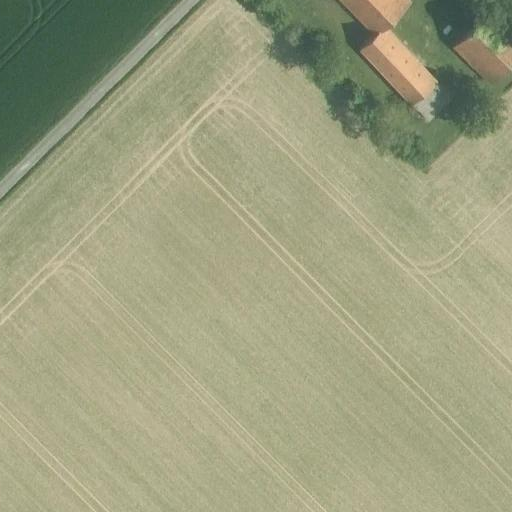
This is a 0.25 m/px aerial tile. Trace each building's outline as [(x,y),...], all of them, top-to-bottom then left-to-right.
[(343,0),(375,33),(376,33),(384,25),(410,1),(409,0),(343,0)] [(511,9),(502,0),(498,0),(491,8),(511,29),(511,9)] [(511,60),(511,29),(491,8),(453,46),(475,67),(487,80),(490,82),(511,60)] [(436,80),(384,25),(376,33),(375,33),(360,46),(413,102),(436,80)] [(487,80),(475,67),(469,74),(481,86),(487,80)] [(452,97),(436,80),(413,102),(429,119),(452,97)]
